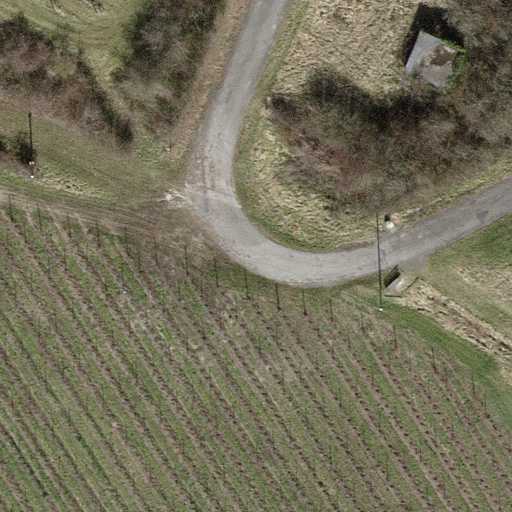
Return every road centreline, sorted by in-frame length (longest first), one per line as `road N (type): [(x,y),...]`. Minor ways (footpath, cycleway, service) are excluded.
road 1 (track): [(273,0),(217,139),(217,217)]
road 2 (track): [(217,217),(269,256),(332,267),(405,250)]
